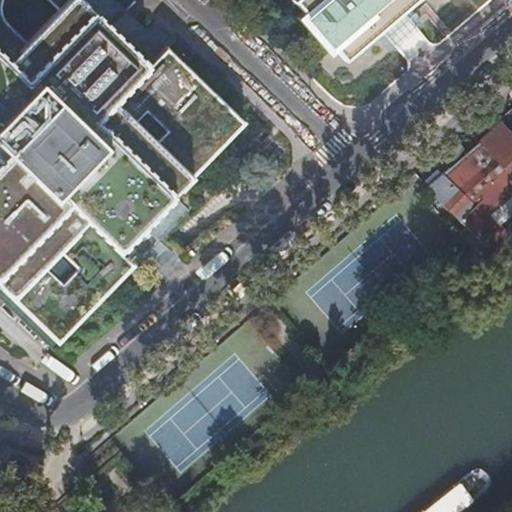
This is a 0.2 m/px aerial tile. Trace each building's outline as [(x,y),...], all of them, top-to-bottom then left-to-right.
[(115,0),(0,0),(0,283),(63,352),(135,274),(119,257),(178,198),(163,185),(176,171),(193,154),(216,176),(235,157),(256,135),(240,120),(190,72),(149,33),(115,0)] [(347,58),(372,36),(391,56),(432,18),(416,0),(297,0),(296,1),(305,11),(300,16),(331,51),(336,47),(347,58)] [(511,173),(511,130),(510,129),(503,122),(480,142),(489,151),(511,173)] [(428,186),(485,245),(504,229),(497,221),(511,208),(511,191),(510,189),(499,178),(501,176),(472,148),(468,152),(461,144),(452,140),(444,147),(446,157),(452,165),(428,186)] [(499,178),(510,189),(511,186),(511,173),(489,151),(480,142),(472,148),(501,176),(499,178)]
